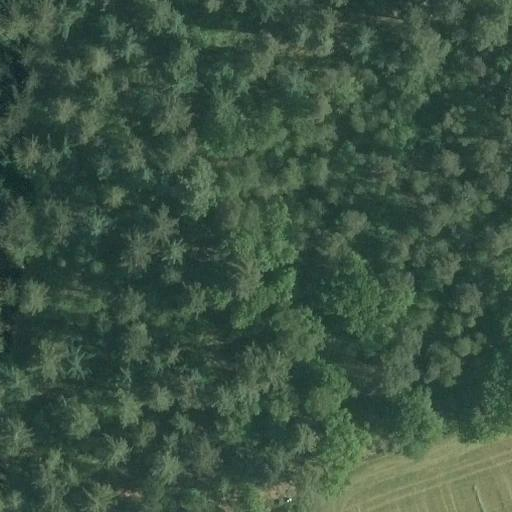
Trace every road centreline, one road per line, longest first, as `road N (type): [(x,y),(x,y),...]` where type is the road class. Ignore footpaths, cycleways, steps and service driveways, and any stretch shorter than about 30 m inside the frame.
road 1 (track): [(342,479),(130,0)]
road 2 (track): [(209,171),(511,73)]
